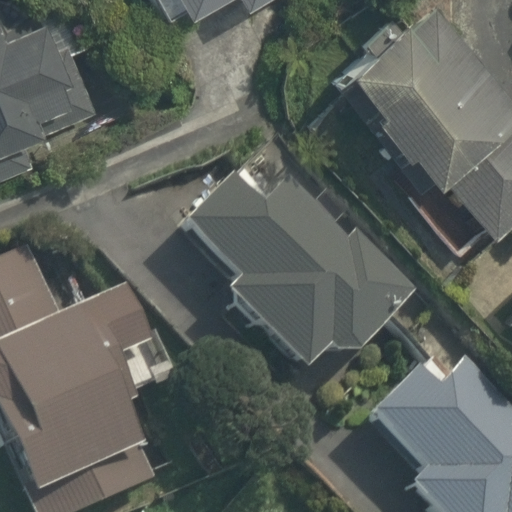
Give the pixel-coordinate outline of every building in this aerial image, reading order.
[(0,0),(0,172),(58,151),(45,115),(76,104),(48,26),(16,38),(2,0),(0,0)] [(246,16),(279,0),(146,0),(165,38),(239,2),(246,16)] [(491,248),(511,231),(511,101),(441,12),(345,88),(440,208),(452,198),(491,248)] [(331,357),(353,377),(421,300),(248,148),(180,225),(244,281),(216,313),(303,389),(331,357)] [(169,374),(132,290),(55,324),(23,250),(0,260),(0,438),(32,511),(98,511),(158,485),(118,396),(169,374)] [(511,511),(511,414),(435,345),(367,420),(428,475),(401,506),(408,511),(511,511)]
